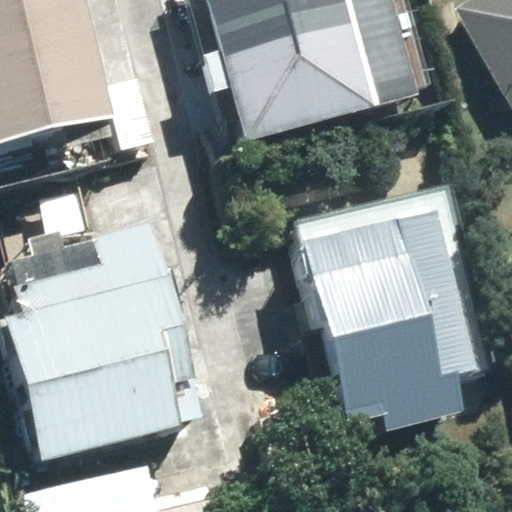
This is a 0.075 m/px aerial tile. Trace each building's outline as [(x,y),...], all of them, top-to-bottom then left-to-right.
[(41,0),(0,0),(0,166),(74,151),(41,0)] [(176,21),(214,167),(340,134),(311,23),(355,12),(351,0),(204,0),(207,12),(176,21)] [(511,0),(480,0),(438,24),(511,152),(511,0)] [(119,91),(82,99),(98,168),(135,159),(119,91)] [(446,401),(408,237),(269,270),(312,453),(354,443),(357,458),(434,440),(426,406),(446,401)] [(0,471),(5,490),(143,456),(133,413),(164,406),(123,239),(0,268),(0,471)]
